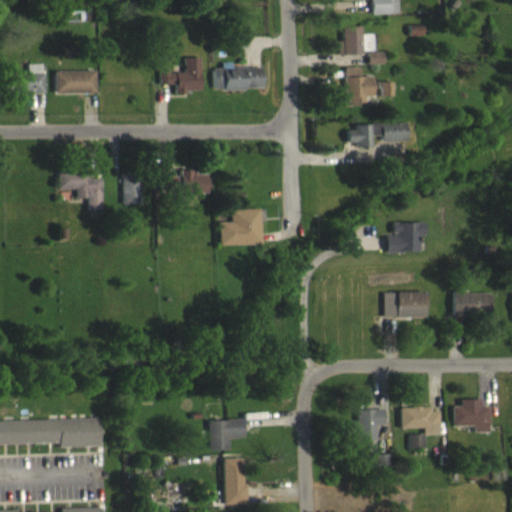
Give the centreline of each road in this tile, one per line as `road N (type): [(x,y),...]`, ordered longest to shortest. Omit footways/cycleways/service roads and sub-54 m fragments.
road 1 (residential): [(0,132),(293,130),(295,92)]
road 2 (residential): [(303,405),(324,378),(343,375),(511,374)]
